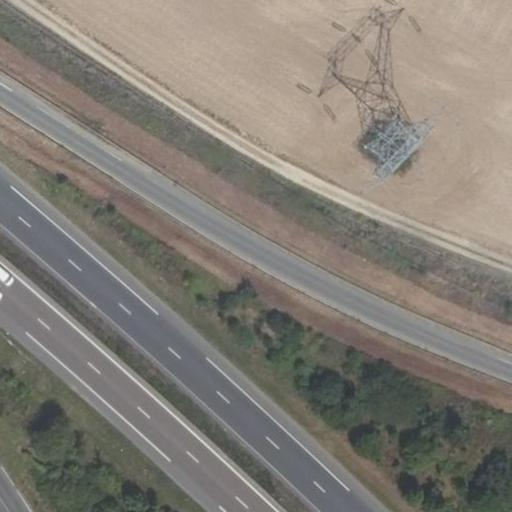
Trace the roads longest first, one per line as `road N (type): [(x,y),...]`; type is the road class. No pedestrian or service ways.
road 1 (trunk): [(511,371),(288,266),(0,94)]
road 2 (track): [(511,270),(137,104),(0,0)]
road 3 (trunk): [(344,511),(90,273),(0,200)]
road 4 (trunk): [(0,291),(247,511)]
